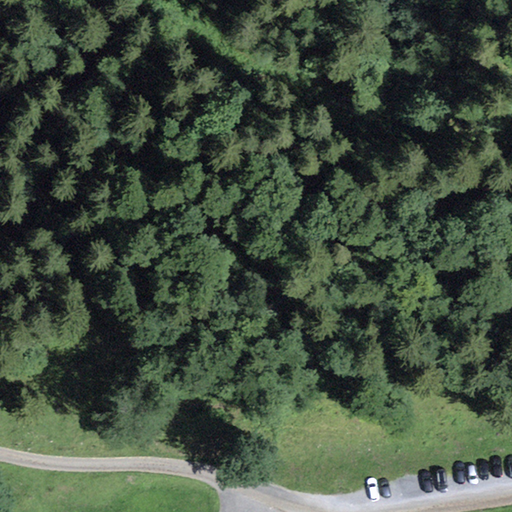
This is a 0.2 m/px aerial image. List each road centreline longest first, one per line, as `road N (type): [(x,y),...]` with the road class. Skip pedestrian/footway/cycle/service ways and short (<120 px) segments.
road 1 (track): [(170,0),(428,136),(511,123)]
road 2 (unclassified): [(273,511),(256,492),(212,472),(0,452)]
road 3 (unclassified): [(379,511),(511,491)]
